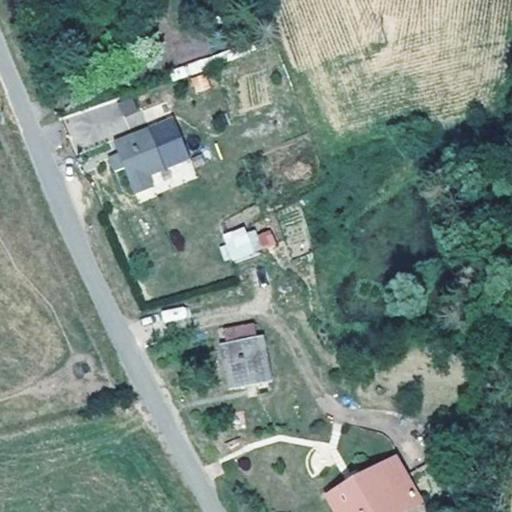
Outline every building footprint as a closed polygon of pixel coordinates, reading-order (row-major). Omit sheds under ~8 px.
[(137,0),(142,9),(148,6),(145,0),(91,0),(93,3),(100,0),(137,0)] [(169,120),(110,143),(115,156),(105,160),(111,174),(121,170),(130,195),(148,188),(143,176),(185,160),(169,120)] [(219,237),(225,261),(276,249),(270,225),(219,237)] [(160,311),(163,323),(188,318),(185,306),(160,311)] [(229,381),(266,373),(259,340),(256,341),(253,324),(221,330),(225,347),(222,348),(229,381)] [(268,385),(266,373),(229,381),(232,392),(268,385)] [(396,459),(384,467),(393,482),(406,475),(396,459)] [(384,467),(331,498),(339,511),(386,511),(417,494),(406,475),(393,482),(384,467)] [(417,494),(386,511),(404,511),(421,502),(417,494)]
